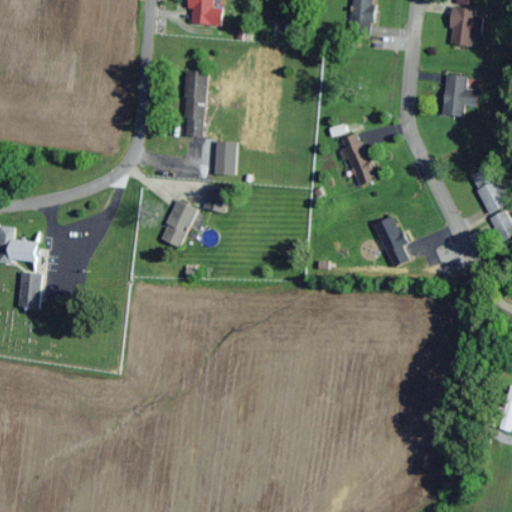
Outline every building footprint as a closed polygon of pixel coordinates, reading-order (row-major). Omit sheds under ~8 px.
[(216,0),(193,0),(193,26),(225,27),(225,11),(217,11),(216,0)] [(375,36),(377,0),(354,0),(352,35),(375,36)] [(451,46),(473,49),(475,38),(484,39),(486,20),(478,19),(479,12),(455,9),(451,46)] [(208,140),(211,74),(189,73),(186,139),(208,140)] [(446,118),(469,119),(471,77),(447,77),(446,118)] [(380,181),(361,138),(344,146),(363,189),(380,181)] [(473,178),(491,216),(511,207),(493,168),(473,178)] [(202,211),(181,202),(164,241),(184,250),(202,211)] [(511,241),(511,221),(508,213),(492,222),(505,245),(511,241)] [(377,228),(396,270),(416,262),(396,219),(377,228)] [(42,267),(43,244),(17,243),(18,230),(3,229),(0,264),(42,267)] [(44,311),(44,274),(22,274),(22,311),(44,311)] [(511,434),(511,390),(501,431),(511,434)]
